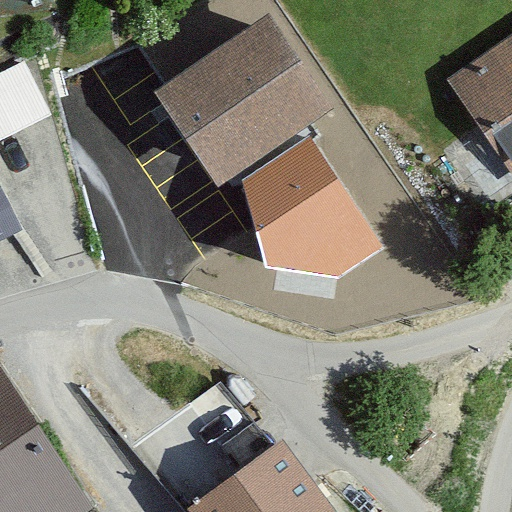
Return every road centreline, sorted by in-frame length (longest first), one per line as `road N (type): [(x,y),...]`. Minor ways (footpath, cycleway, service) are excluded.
road 1 (residential): [(249,345),(291,351),(407,342),(511,313)]
road 2 (residential): [(0,316),(95,293),(167,304),(249,345)]
road 3 (residential): [(408,511),(249,345)]
